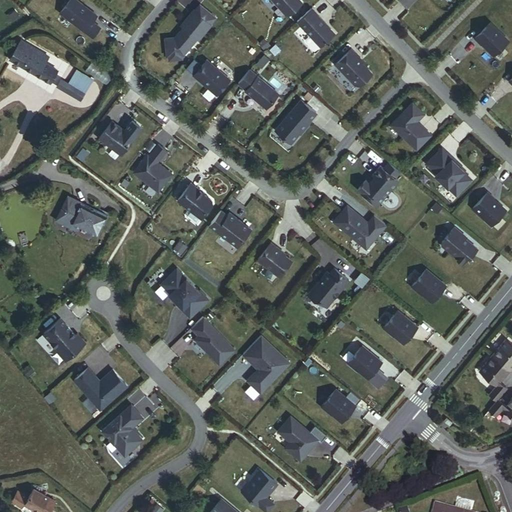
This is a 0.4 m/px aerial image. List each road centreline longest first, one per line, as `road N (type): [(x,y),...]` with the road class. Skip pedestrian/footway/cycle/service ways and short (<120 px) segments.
road 1 (residential): [(169,0),(129,49),(128,74),(277,190),(300,190),(418,65)]
road 2 (residential): [(103,293),(120,331),(201,428),(185,458),(125,495),(113,511)]
road 3 (residential): [(405,413),(511,286)]
road 4 (residential): [(418,65),(511,158)]
road 5 (residential): [(324,511),(405,413)]
